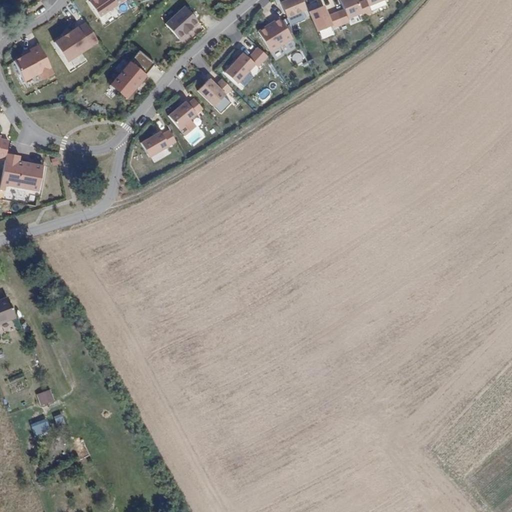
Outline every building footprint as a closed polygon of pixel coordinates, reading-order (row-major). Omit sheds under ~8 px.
[(88,0),(85,3),(96,18),(121,0),(88,0)] [(281,0),(288,18),(308,11),(303,0),(281,0)] [(340,0),(333,3),(336,13),(340,22),(362,13),(358,5),(356,0),(340,0)] [(364,0),(365,2),(358,5),(362,13),(363,16),(371,13),(368,7),(382,0),(364,0)] [(324,6),(311,12),(319,32),(332,26),(334,30),(342,26),(340,22),(336,13),(329,16),(324,6)] [(201,23),(188,8),(168,25),(181,40),(187,35),(188,36),(196,29),(195,28),(201,23)] [(255,34),(267,55),(289,41),(276,20),(255,34)] [(79,28),(56,43),(68,62),(99,42),(87,23),(79,29),(79,28)] [(30,53),(15,61),(26,82),(41,74),(44,79),(55,73),(41,46),(30,52),(30,53)] [(238,55),(221,74),(233,85),(250,67),(253,69),(263,59),(253,50),(244,60),(238,55)] [(141,51),(113,84),(129,98),(148,75),(147,74),(156,64),(141,51)] [(297,64),(304,60),(299,52),(293,56),(297,64)] [(206,81),(194,93),(209,108),(227,91),(218,82),(212,88),(206,81)] [(164,117),(174,130),(198,111),(189,100),(183,105),(181,103),(164,117)] [(156,132),(137,143),(145,158),(171,143),(165,131),(158,135),(156,132)] [(0,159),(5,160),(6,155),(8,140),(0,139),(0,159)] [(5,160),(0,182),(0,190),(3,191),(5,186),(37,193),(42,167),(18,162),(19,158),(6,155),(5,160)] [(5,299),(0,301),(0,326),(14,321),(5,299)] [(41,406),(55,401),(51,389),(37,394),(41,406)] [(31,424),(35,435),(51,429),(47,418),(31,424)]
